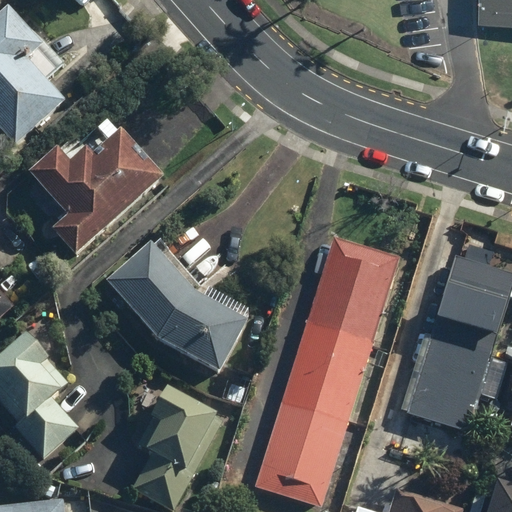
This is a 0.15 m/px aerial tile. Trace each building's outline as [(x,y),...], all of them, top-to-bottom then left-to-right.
[(511,0),(477,0),(477,11),(511,11),(511,0)] [(29,33),(23,39),(1,15),(0,15),(0,145),(13,160),(63,113),(40,89),(62,68),(29,33)] [(101,132),(76,153),(72,148),(55,163),(49,156),(20,180),(63,222),(46,239),(70,263),(156,189),(113,140),(110,143),(101,132)] [(320,511),(396,264),(330,243),(253,493),(313,511),(320,511)] [(187,302),(141,254),(100,294),(152,348),(208,380),(237,330),(187,302)] [(508,285),(450,266),(396,428),(454,448),(508,285)] [(0,315),(9,307),(0,297),(0,315)] [(22,342),(0,359),(0,414),(9,425),(4,429),(38,470),(77,438),(50,406),(65,394),(22,342)] [(511,356),(497,401),(511,405),(511,356)] [(504,366),(489,361),(475,400),(490,406),(504,366)] [(177,511),(220,425),(146,389),(120,441),(134,447),(131,454),(146,462),(129,497),(159,511),(177,511)] [(511,511),(511,482),(509,481),(503,501),(482,494),(476,511),(511,511)] [(456,511),(392,494),(386,511),(342,511),(338,511),(337,511),(456,511)] [(61,511),(61,502),(0,509),(0,511),(61,511)]
